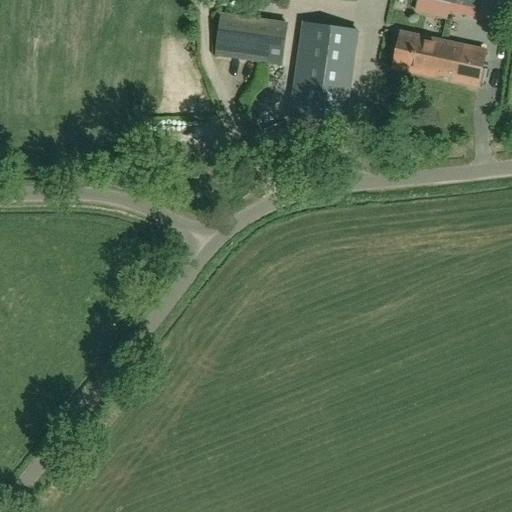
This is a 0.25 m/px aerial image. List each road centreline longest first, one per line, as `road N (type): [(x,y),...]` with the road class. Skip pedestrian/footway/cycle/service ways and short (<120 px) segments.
road 1 (unclassified): [(0,506),(207,245)]
road 2 (unclassified): [(207,245),(267,207),(306,194),(511,167)]
road 3 (unclassified): [(0,198),(130,206),(207,245)]
